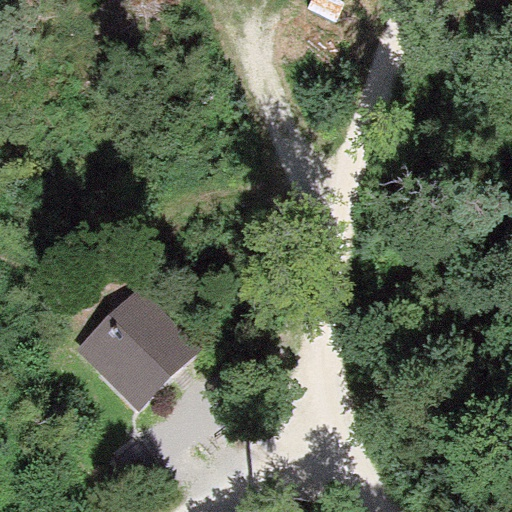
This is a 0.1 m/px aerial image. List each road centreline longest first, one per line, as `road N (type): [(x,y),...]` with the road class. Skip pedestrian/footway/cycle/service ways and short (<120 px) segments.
road 1 (track): [(393,511),(341,432),(330,294),(335,221),(349,173),(423,0)]
road 2 (track): [(335,221),(256,57),(279,0)]
road 3 (track): [(341,432),(206,511)]
